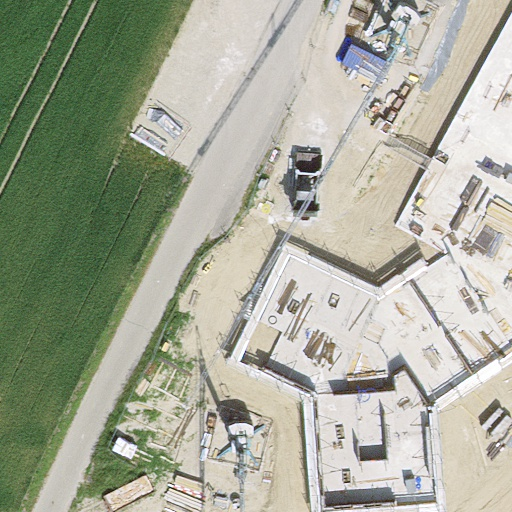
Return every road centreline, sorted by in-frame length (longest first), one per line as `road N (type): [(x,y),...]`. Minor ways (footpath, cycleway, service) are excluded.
road 1 (residential): [(121,396),(306,0)]
road 2 (unclassified): [(67,511),(121,396)]
